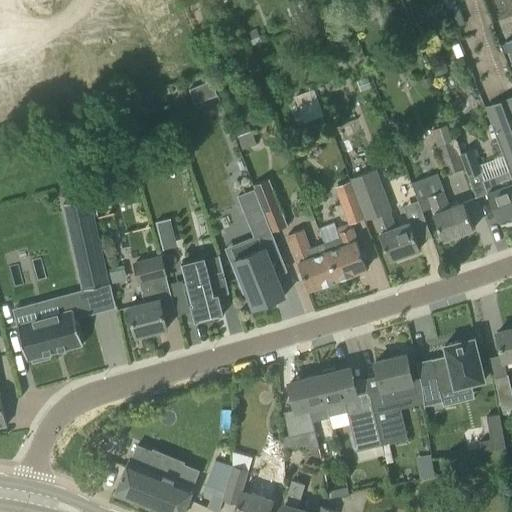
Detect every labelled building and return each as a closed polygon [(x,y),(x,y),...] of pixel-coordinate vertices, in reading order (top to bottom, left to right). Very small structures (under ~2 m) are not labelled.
[(433,64),(435,78),(443,76),(447,70),(446,62),(433,64)] [(209,84),(187,93),(193,108),(216,98),(209,84)] [(293,97),(304,125),(324,118),(313,89),(293,97)] [(446,175),(464,168),(458,154),(459,154),(454,141),(452,142),(436,148),(446,175)] [(458,154),(464,168),(468,177),(481,172),(472,149),(459,154),(458,154)] [(95,161),(99,180),(115,177),(110,157),(95,161)] [(350,181),(364,219),(365,220),(374,217),(389,260),(420,249),(409,221),(397,225),(376,169),(349,179),(350,181)] [(511,214),(511,180),(509,171),(482,181),(497,220),(511,214)] [(431,208),(443,240),(473,229),(463,201),(450,206),(437,173),(411,183),(422,211),(431,208)] [(278,204),(268,179),(253,185),(257,196),(263,210),(278,204)] [(348,225),(364,219),(350,181),(334,187),(348,225)] [(63,199),(88,197),(87,185),(62,187),(63,199)] [(263,210),(257,196),(240,203),(255,240),(272,233),(263,210)] [(63,205),(83,291),(109,285),(89,199),(63,205)] [(175,242),(169,219),(171,219),(170,218),(155,222),(163,250),(164,250),(163,245),(175,242)] [(318,228),(323,242),(331,265),(336,280),(367,268),(356,240),(357,240),(352,227),(337,233),(333,223),(318,228)] [(331,265),(323,242),(310,247),(303,229),(286,235),(296,263),(298,263),(308,290),(336,280),(331,265)] [(284,296),(265,247),(230,261),(243,293),(247,292),(253,308),(284,296)] [(167,328),(160,302),(172,299),(161,255),(133,263),(137,283),(139,283),(143,301),(129,305),(136,336),(167,328)] [(229,293),(223,271),(209,274),(205,258),(180,264),(195,321),(224,314),(219,295),(229,293)] [(17,324),(27,359),(31,358),(32,363),(50,358),(48,353),(83,344),(76,318),(90,314),(85,297),(60,305),(62,312),(17,324)] [(511,329),(496,333),(501,352),(504,363),(511,361),(511,329)] [(447,355),(432,359),(439,391),(484,380),(474,338),(444,345),(447,355)] [(381,388),(369,391),(374,415),(381,445),(407,438),(395,388),(413,384),(406,354),(375,362),(381,388)] [(432,358),(416,362),(422,387),(424,406),(441,401),(439,391),(432,359),(432,358)] [(322,375),(319,376),(326,405),(329,416),(346,411),(356,451),(381,445),(374,415),(369,391),(356,394),(350,368),(335,372),(334,368),(321,371),(322,375)] [(494,378),(496,389),(501,410),(511,407),(511,395),(507,375),(494,378)] [(309,409),(326,405),(319,376),(289,383),(295,408),(282,412),(288,435),(282,436),(282,447),(318,447),(309,409)] [(478,421),(483,450),(503,447),(499,418),(478,421)] [(415,457),(418,478),(434,476),(430,454),(415,457)] [(144,505),(160,511),(183,511),(194,486),(177,479),(148,467),(129,459),(115,493),(144,505)] [(234,511),(268,511),(282,466),(265,461),(254,493),(242,489),(248,470),(232,465),(222,499),(237,504),(234,511)] [(284,502),(280,511),(312,511),(313,511),(298,506),(304,485),(291,480),(284,502)]
